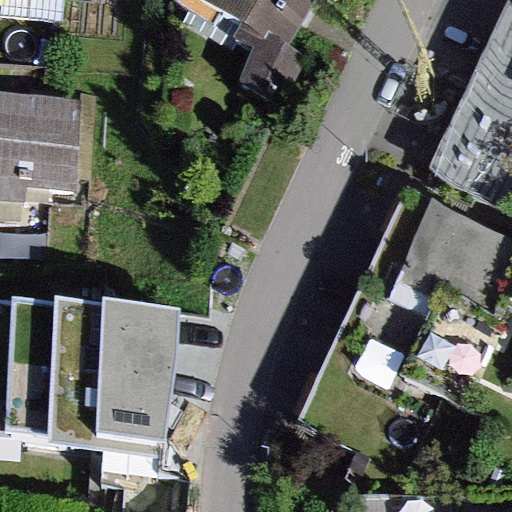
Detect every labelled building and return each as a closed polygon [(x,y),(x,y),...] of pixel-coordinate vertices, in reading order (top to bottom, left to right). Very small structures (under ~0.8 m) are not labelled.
[(304,0),(192,0),(178,29),(261,70),(240,111),(274,128),(297,79),(272,66),(304,0)] [(511,0),(509,0),(468,88),(428,173),(507,214),(511,203),(511,0)] [(81,96),(0,91),(0,204),(26,206),(27,189),(75,192),(81,96)] [(395,272),(428,200),(406,190),(328,361),(299,424),(405,472),(441,393),(396,372),(434,290),(395,272)] [(511,236),(428,200),(395,272),(434,290),(396,372),(441,393),(464,401),(511,300),(511,236)] [(175,309),(0,297),(0,438),(110,446),(108,482),(163,486),(171,376),(175,309)]
